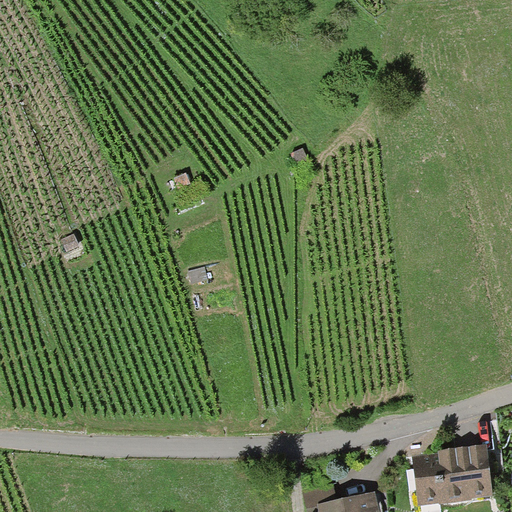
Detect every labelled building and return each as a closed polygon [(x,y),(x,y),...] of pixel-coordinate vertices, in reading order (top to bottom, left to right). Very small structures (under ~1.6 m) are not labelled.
[(303,150),(291,155),(297,167),(309,162),(303,150)] [(187,175),(175,179),(179,190),(191,185),(187,175)] [(74,235),(62,240),(67,253),(80,247),(74,235)] [(206,268),(189,272),(192,284),(209,281),(206,268)] [(420,506),(493,496),(487,448),(413,457),(420,506)] [(381,511),(377,491),(339,500),(335,484),(304,492),(308,511),(381,511)]
